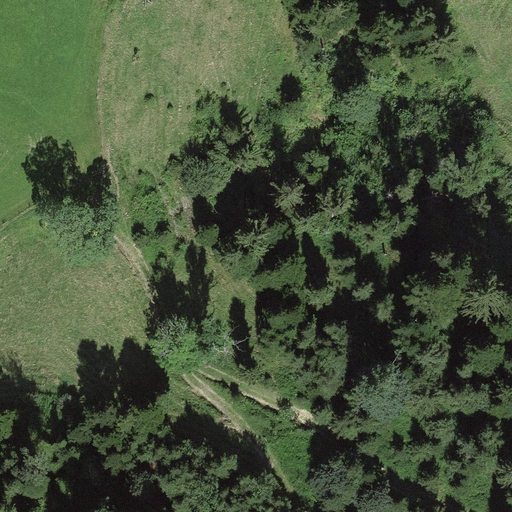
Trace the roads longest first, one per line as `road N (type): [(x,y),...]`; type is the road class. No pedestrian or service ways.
road 1 (track): [(0,93),(75,145),(140,262),(189,378),(264,452),(296,511)]
road 2 (track): [(173,351),(324,430),(450,511)]
